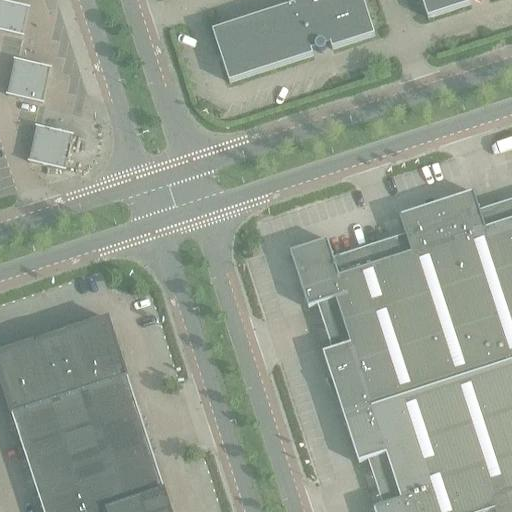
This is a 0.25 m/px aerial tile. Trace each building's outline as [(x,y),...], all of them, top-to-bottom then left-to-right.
[(315,0),(305,3),(213,33),(230,85),(314,58),(312,52),(316,51),(316,52),(317,53),(318,53),(318,54),(319,54),(321,55),(323,55),(323,53),(326,48),(331,46),(332,52),(375,38),(362,0),(315,0)] [(421,0),(428,21),(471,7),(469,1),(472,0),(474,0),(480,2),(480,3),(481,3),(482,2),(483,1),(483,0),(489,0),(490,0),(491,0),(421,0)] [(0,34),(19,38),(25,9),(0,3),(0,34)] [(41,105),(48,69),(19,63),(12,99),(41,105)] [(62,172),(70,136),(41,130),(33,166),(62,172)] [(323,356),(332,383),(326,385),(343,416),(359,467),(369,464),(383,508),(374,511),(511,511),(511,203),(480,214),(474,195),(400,220),(406,238),(334,261),(328,243),(291,255),(309,311),(318,308),(332,353),(323,356)] [(170,511),(153,457),(109,322),(79,332),(0,357),(0,379),(43,511),(170,511)]
